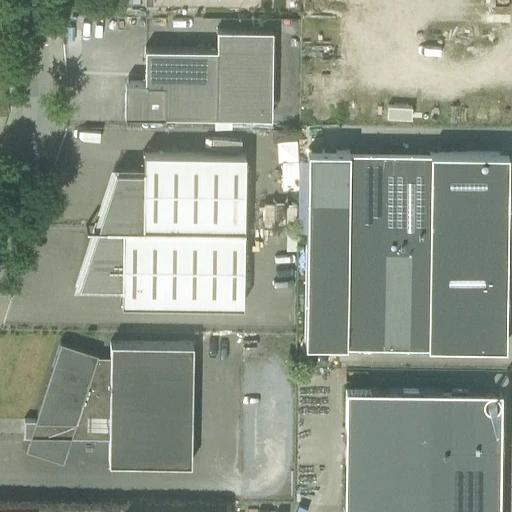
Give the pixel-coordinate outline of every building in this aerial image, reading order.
[(271,116),(272,28),(217,28),(216,48),(145,47),(144,81),(125,80),(124,114),(164,115),(164,114),(271,116)] [(299,138),(280,139),(280,157),(299,156),(299,138)] [(307,149),(306,251),(304,343),(352,343),(396,344),(439,345),(500,346),(505,346),(505,300),(506,254),(507,207),(508,152),(442,151),(399,150),(356,149),(307,149)] [(243,304),(244,228),(245,152),(142,151),(142,169),(115,169),(96,226),(78,283),(120,284),(120,302),(243,304)] [(108,461),(190,463),(194,342),(110,340),(110,355),(97,354),(98,352),(60,340),(34,419),(24,419),(23,436),(29,436),(25,448),(63,461),(70,436),(108,437),(108,461)] [(503,511),(505,394),(350,392),(347,511),(503,511)]
